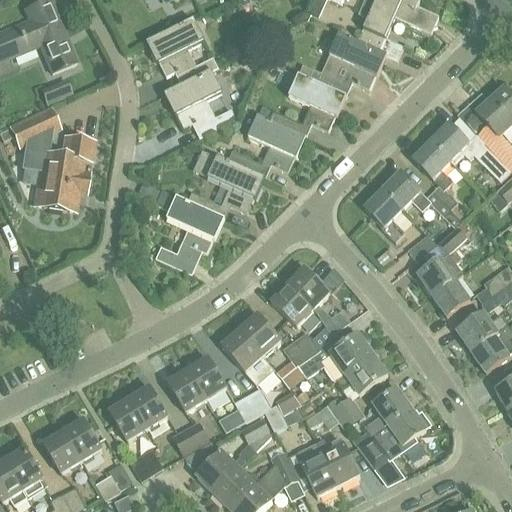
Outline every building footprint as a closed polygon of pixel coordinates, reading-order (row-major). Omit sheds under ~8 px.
[(326,0),(342,7),(345,0),(367,0),(359,18),(369,22),(379,0),(326,0)] [(414,0),(379,0),(369,22),(358,46),(385,59),(385,60),(399,66),(405,50),(385,42),(395,20),(432,37),(440,20),(418,10),(421,3),(414,0)] [(41,50),(44,57),(52,76),(77,65),(49,1),(25,11),(31,26),(0,39),(0,75),(12,70),(9,64),(41,50)] [(212,75),(212,76),(219,72),(214,62),(193,73),(184,55),(204,44),(194,23),(149,46),(166,82),(176,77),(181,90),(212,75)] [(314,74),(310,84),(344,100),(350,86),(369,95),(385,60),(385,59),(358,46),(338,38),(329,58),(356,70),(347,89),(314,74)] [(212,75),(181,90),(166,98),(184,133),(193,128),(200,143),(237,124),(232,114),(211,125),(202,106),(222,96),(212,76),(212,75)] [(344,100),(310,84),(299,79),(290,101),(315,112),(307,130),(274,115),(269,125),(303,141),(310,127),(328,135),(344,100)] [(76,85),(53,94),(57,106),(80,97),(76,85)] [(477,140),(478,139),(488,130),(499,142),(511,130),(511,99),(506,93),(485,113),(476,103),(458,119),(477,139),(477,140)] [(62,133),(51,110),(8,130),(19,153),(62,133)] [(303,141),(269,125),(258,120),(248,142),(274,153),(267,168),(287,177),(303,141)] [(432,145),(452,166),(454,168),(465,158),(470,164),(474,159),(501,186),(511,177),(484,150),(486,147),(478,139),(477,140),(477,139),(469,147),(449,127),(432,145)] [(66,140),(63,159),(43,156),(34,208),(76,214),(80,190),(86,191),(89,176),(82,175),(84,163),(91,164),(94,144),(66,140)] [(452,166),(432,145),(413,163),(434,184),(440,190),(434,196),(452,214),(459,222),(463,218),(455,210),(459,207),(446,194),(453,186),(443,176),(452,166)] [(247,217),(263,181),(217,161),(208,182),(233,194),(227,208),(247,217)] [(452,214),(434,196),(427,203),(422,198),(423,198),(400,175),(382,193),(405,216),(414,207),(425,217),(433,209),(444,221),(452,214)] [(499,216),(509,207),(511,203),(511,183),(498,196),(489,205),(499,216)] [(405,216),(382,193),(363,211),(383,231),(382,232),(397,248),(407,237),(395,226),(405,216)] [(193,279),(203,256),(207,258),(223,222),(162,194),(155,209),(171,215),(167,222),(189,233),(178,258),(162,251),(157,264),(193,279)] [(439,248),(446,256),(465,239),(464,237),(468,234),(462,227),(439,248)] [(427,239),(408,254),(417,265),(437,249),(427,239)] [(397,260),(391,251),(377,262),(384,271),(397,260)] [(457,284),(465,279),(457,267),(463,263),(457,254),(451,258),(443,263),(419,279),(433,300),(457,284)] [(511,287),(511,273),(509,270),(485,288),(487,292),(477,299),(483,307),(511,287)] [(305,272),(288,289),(315,315),(314,315),(322,322),(334,340),(352,326),(343,314),(333,322),(320,309),(331,297),(305,272)] [(472,305),(457,284),(433,300),(448,321),(472,305)] [(315,315),(288,289),(286,292),(282,287),(273,297),(277,301),(272,307),(298,332),(314,315),(315,315)] [(511,287),(483,307),(484,309),(489,316),(503,307),(505,310),(511,304),(511,287)] [(259,318),(240,334),(264,362),(265,361),(283,346),(259,318)] [(481,319),(457,336),(472,357),(496,341),(506,334),(509,331),(501,320),(498,323),(488,330),(482,321),(481,319)] [(264,362),(240,334),(223,349),(247,377),(257,368),(266,379),(274,372),(265,361),(264,362)] [(511,341),(506,334),(472,357),(487,378),(510,361),(503,351),(511,344),(511,341)] [(310,363),(321,355),(307,337),(296,345),(310,363)] [(321,355),(310,363),(300,370),(307,380),(326,367),(337,384),(373,358),(368,350),(370,348),(371,343),(367,338),(363,337),(360,339),(359,338),(336,355),(337,357),(334,359),(327,350),(321,355)] [(310,363),(296,345),(284,353),(297,372),(300,370),(310,363)] [(389,379),(373,358),(337,384),(344,395),(353,389),(361,400),(389,379)] [(189,374),(208,405),(228,392),(209,361),(189,374)] [(511,371),(504,377),(510,387),(497,394),(508,416),(511,413),(511,371)] [(208,405),(189,374),(168,386),(187,417),(208,405)] [(130,403),(149,434),(169,422),(151,391),(130,403)] [(266,415),(272,412),(260,392),(247,399),(248,401),(259,419),(266,415)] [(303,402),(313,410),(321,400),(311,392),(303,402)] [(359,451),(389,429),(413,413),(398,392),(374,409),(382,419),(365,431),(368,435),(354,444),(359,451)] [(248,401),(247,399),(235,406),(246,426),(259,419),(248,401)] [(328,409),(339,426),(345,435),(366,420),(351,401),(342,407),(338,402),(328,409)] [(149,434),(130,403),(110,415),(128,446),(149,434)] [(339,426),(328,409),(307,424),(311,432),(324,425),(330,433),(339,426)] [(275,410),(272,412),(266,415),(276,435),(286,430),(275,410)] [(427,433),(413,413),(389,429),(404,450),(427,433)] [(64,434),(83,466),(104,453),(85,422),(64,434)] [(270,435),(270,436),(263,423),(243,435),(250,447),(256,456),(272,439),(270,435)] [(199,427),(187,434),(198,453),(210,447),(199,427)] [(83,466),(64,434),(44,446),(63,478),(83,466)] [(198,453),(187,434),(174,441),(185,461),(198,453)] [(325,444),(319,446),(340,491),(361,480),(345,448),(343,449),(342,445),(333,449),(332,448),(328,449),(325,444)] [(340,491),(319,446),(311,450),(299,457),(304,468),(303,469),(319,502),(340,491)] [(26,452),(6,464),(29,502),(46,492),(42,485),(44,483),(26,452)] [(153,452),(142,459),(154,479),(165,473),(153,452)] [(239,472),(240,472),(246,466),(241,461),(234,467),(223,455),(197,480),(214,497),(239,472)] [(276,471),(290,464),(286,457),(272,464),(276,471)] [(154,479),(142,459),(131,466),(143,486),(154,479)] [(29,502),(6,464),(0,467),(0,501),(4,508),(11,503),(15,510),(29,502)] [(299,484),(290,464),(276,471),(285,491),(299,484)] [(133,486),(122,467),(109,475),(120,494),(133,486)] [(232,511),(256,489),(240,472),(239,472),(214,497),(228,511),(232,511)] [(266,511),(273,506),(256,489),(232,511),(266,511)] [(71,511),(84,511),(86,511),(77,492),(64,498),(71,511)] [(71,511),(64,498),(50,505),(54,511),(71,511)] [(135,511),(130,500),(116,507),(119,511),(135,511)]
